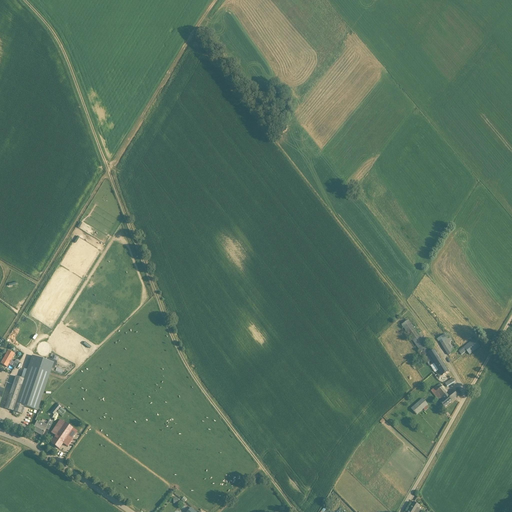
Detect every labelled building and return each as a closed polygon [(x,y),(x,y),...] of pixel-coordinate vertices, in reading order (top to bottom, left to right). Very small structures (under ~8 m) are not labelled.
[(425,356),(431,352),(430,350),(431,349),(427,344),(428,343),(419,331),(417,332),(408,320),(402,325),(417,346),(420,350),(418,352),(420,355),(422,353),(425,356)] [(448,356),(457,350),(452,341),(453,340),(451,337),(448,339),(445,334),(438,339),(448,356)] [(463,359),(469,354),(469,355),(480,346),(474,339),(463,347),(464,348),(458,353),(463,359)] [(4,357),(10,360),(14,354),(8,350),(4,357)] [(435,350),(431,352),(425,356),(430,365),(430,364),(435,372),(436,372),(439,378),(449,372),(435,350)] [(37,411),(53,363),(32,356),(24,379),(15,376),(5,408),(22,414),(24,406),(37,411)] [(10,360),(4,357),(1,364),(7,367),(10,360)] [(458,395),(454,390),(453,390),(448,394),(446,393),(448,392),(443,386),(442,387),(440,384),(431,391),(439,400),(441,399),(442,400),(440,402),(444,407),(452,401),(452,400),(458,395)] [(411,409),(417,415),(428,405),(422,398),(411,409)] [(50,412),(51,412),(54,414),(52,418),(54,419),(54,418),(53,417),(61,408),(60,407),(62,406),(58,403),(57,404),(50,412)] [(60,420),(59,421),(51,433),(56,436),(51,443),(59,449),(63,443),(67,446),(77,431),(60,420)] [(42,435),(46,428),(47,425),(40,421),(39,422),(37,421),(32,430),(42,435)] [(414,502),(412,505),(408,511),(421,511),(422,511),(419,508),(420,506),(414,502)]
